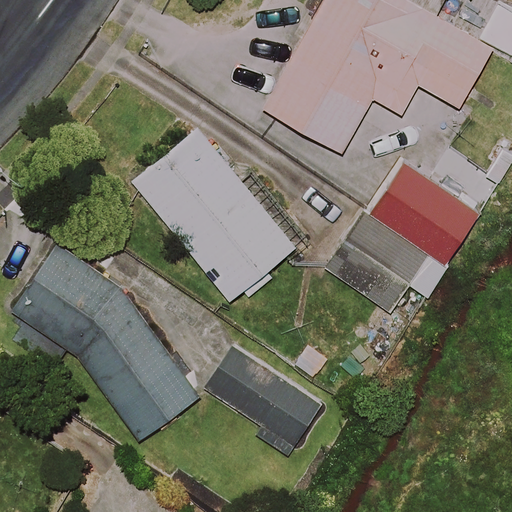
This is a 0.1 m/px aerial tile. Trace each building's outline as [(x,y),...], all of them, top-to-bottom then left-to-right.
[(384,0),(384,1),(382,0),(326,0),(264,108),(341,152),(372,97),(401,113),(418,83),(460,107),(492,51),(402,0),(384,0)] [(511,152),(469,123),(441,165),(487,197),(511,161),(511,152)] [(296,246),(199,127),(135,180),(232,298),(296,246)] [(427,254),(363,214),(327,270),(390,311),(427,254)] [(145,307),(58,245),(15,305),(13,319),(36,334),(30,342),(64,365),(73,351),(138,440),(199,396),(145,307)] [(273,406),(221,369),(207,389),(291,448),(322,403),(291,381),(273,406)]
